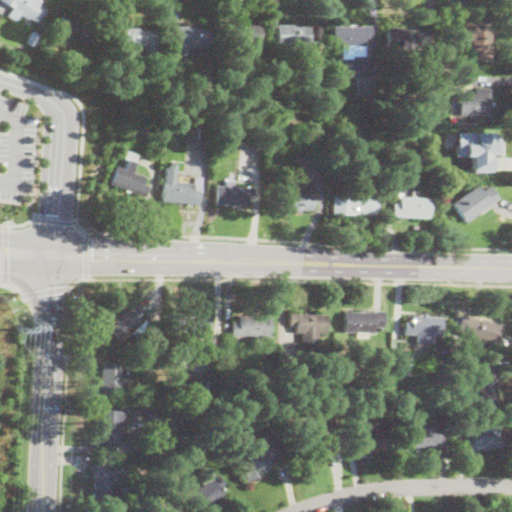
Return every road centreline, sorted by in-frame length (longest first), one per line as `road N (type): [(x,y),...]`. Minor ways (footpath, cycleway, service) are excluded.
road 1 (primary): [(511,267),(52,250)]
road 2 (secondary): [(40,511),(52,250)]
road 3 (residential): [(511,485),(393,487),(293,511)]
